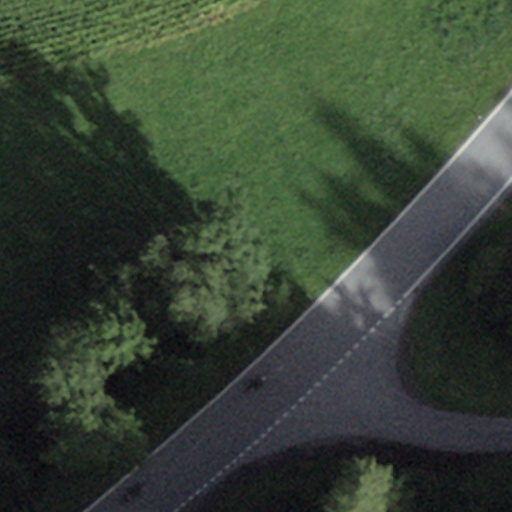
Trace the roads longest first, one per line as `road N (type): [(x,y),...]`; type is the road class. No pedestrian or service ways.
road 1 (tertiary): [(511,137),(291,374)]
road 2 (unclassified): [(511,432),(451,433),(364,415),(291,374)]
road 3 (tertiary): [(291,374),(130,511)]
